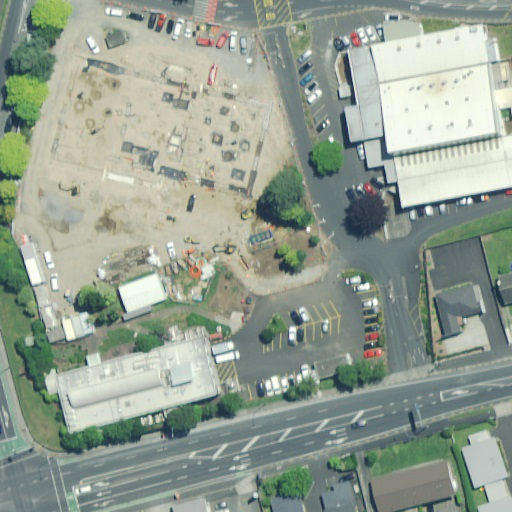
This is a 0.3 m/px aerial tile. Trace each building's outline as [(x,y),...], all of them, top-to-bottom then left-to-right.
[(408,210),(511,189),(511,134),(505,136),(500,109),(511,107),(511,87),(497,90),(484,25),(348,51),(359,106),(349,107),(356,143),(366,141),(371,168),(389,164),(393,183),(402,182),(408,210)] [(125,44),(122,33),(105,38),(108,49),(125,44)] [(156,74),(73,54),(56,103),(45,168),(78,176),(75,189),(113,195),(115,185),(124,187),(123,197),(138,198),(139,191),(161,196),(162,193),(178,197),(181,186),(247,202),(256,177),(264,153),(272,103),(189,82),(195,58),(180,55),(162,50),(156,74)] [(122,288),(131,312),(169,298),(160,274),(122,288)] [(504,307),(511,305),(511,274),(497,279),(504,307)] [(435,297),(445,338),(460,334),(459,328),(462,327),(461,320),(484,314),(482,303),(476,304),(472,288),(435,297)] [(56,376),(71,435),(217,399),(202,339),(56,376)] [(352,352),(314,361),(319,381),(356,371),(352,352)] [(509,479),(497,439),(491,441),(488,432),(470,437),(472,446),(463,449),(475,489),(486,486),(488,493),(492,505),(478,509),(479,511),(511,511),(511,499),(511,498),(508,499),(504,486),(502,481),(509,479)] [(455,495),(459,494),(451,461),(447,462),(445,457),(391,471),(393,477),(371,483),(378,511),(398,511),(456,497),(455,495)] [(353,511),(346,482),(319,489),(324,511),(353,511)] [(266,490),(271,511),(300,511),(293,483),(266,490)] [(176,505),(177,511),(212,511),(208,496),(176,505)]
